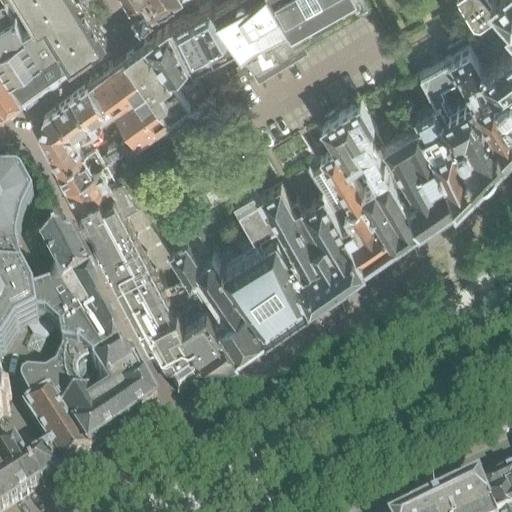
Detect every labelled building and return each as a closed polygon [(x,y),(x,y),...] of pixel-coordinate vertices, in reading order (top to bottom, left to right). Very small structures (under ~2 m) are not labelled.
[(107,38),(83,0),(25,0),(40,24),(67,67),(71,65),(95,48),(94,46),(107,38)] [(135,0),(139,7),(146,8),(158,0),(135,0)] [(236,42),(214,3),(212,0),(211,0),(192,11),(215,54),(236,42)] [(307,49),(305,45),(278,0),(221,0),(215,4),(215,3),(214,3),(236,42),(244,55),(255,74),(258,79),(267,74),(292,58),(307,49)] [(371,7),(366,0),(278,0),(305,45),(371,7)] [(511,0),(474,0),(481,11),(487,12),(500,2),(510,15),(511,17),(511,0)] [(0,114),(3,112),(16,103),(21,100),(24,98),(23,98),(24,97),(31,92),(33,91),(33,90),(40,85),(41,85),(43,84),(50,78),(50,79),(51,78),(51,79),(53,77),(60,72),(67,67),(40,24),(34,27),(24,34),(15,21),(17,20),(16,17),(14,19),(10,13),(10,12),(9,10),(5,4),(3,5),(3,4),(2,4),(0,5),(0,114)] [(215,54),(192,11),(172,22),(189,61),(192,68),(215,54)] [(511,141),(511,17),(510,15),(492,28),(471,43),(454,53),(465,72),(476,91),(508,145),(511,141)] [(178,69),(189,61),(172,22),(171,21),(165,26),(155,34),(154,34),(148,38),(147,39),(146,40),(172,78),(179,88),(190,104),(206,92),(199,81),(198,79),(194,81),(185,86),(177,76),(181,73),(178,69)] [(169,96),(161,86),(172,78),(146,40),(127,54),(116,62),(115,62),(95,77),(95,78),(90,81),(106,104),(110,101),(129,128),(139,143),(170,118),(190,104),(179,88),(169,96)] [(420,73),(423,81),(434,100),(436,99),(478,176),(506,148),(506,147),(508,145),(476,91),(450,107),(444,95),(445,93),(445,91),(446,89),(443,85),(451,81),(465,72),(454,53),(451,55),(420,73)] [(226,76),(216,82),(224,97),(235,91),(226,76)] [(106,104),(90,81),(73,93),(91,119),(94,117),(107,108),(104,105),(106,104)] [(91,119),(73,93),(56,106),(73,132),(85,124),(93,135),(103,128),(94,117),(91,119)] [(391,174),(366,130),(375,123),(359,99),(321,123),(336,146),(336,147),(393,241),(427,218),(416,198),(408,203),(391,174)] [(478,176),(436,99),(434,100),(415,110),(419,120),(459,195),(475,178),(475,179),(478,176)] [(73,132),(56,106),(44,115),(41,131),(51,150),(73,132)] [(459,195),(419,120),(390,138),(383,143),(391,156),(398,168),(394,170),(399,178),(402,176),(416,198),(427,218),(458,196),(459,195)] [(59,167),(97,146),(92,137),(81,143),(80,145),(73,132),(51,150),(59,167)] [(68,183),(115,158),(124,153),(133,169),(150,157),(139,143),(128,150),(123,141),(107,149),(108,151),(102,154),(97,146),(59,167),(68,183)] [(393,241),(336,147),(320,156),(326,167),(314,175),(323,192),(365,260),(393,241)] [(117,180),(111,169),(115,166),(117,161),(115,158),(68,183),(77,201),(83,198),(117,180)] [(166,287),(125,211),(140,203),(124,177),(117,180),(83,198),(88,206),(82,209),(86,217),(154,347),(159,344),(168,361),(173,369),(167,372),(179,396),(189,389),(186,386),(239,350),(188,273),(185,275),(166,287)] [(127,349),(93,283),(91,279),(91,280),(86,271),(87,270),(86,269),(85,269),(81,260),(80,258),(80,259),(75,250),(76,249),(75,248),(74,248),(70,239),(69,237),(69,238),(68,236),(67,237),(67,238),(64,239),(65,240),(57,244),(56,244),(52,246),(46,249),(43,251),(42,249),(41,250),(42,252),(41,252),(42,254),(43,253),(47,262),(48,264),(53,273),(52,273),(53,275),(54,275),(58,284),(59,286),(59,285),(60,286),(57,288),(55,289),(54,291),(53,294),(53,296),(35,301),(24,280),(18,257),(18,249),(24,225),(34,204),(23,183),(18,180),(0,179),(0,358),(5,356),(18,336),(32,328),(34,331),(34,334),(35,337),(35,341),(45,343),(47,340),(49,336),(51,333),(53,331),(61,338),(65,355),(57,372),(47,378),(29,377),(24,380),(23,382),(22,384),(22,386),(23,389),(33,407),(52,395),(67,417),(63,419),(88,456),(159,408),(158,406),(128,351),(129,350),(128,348),(127,349)] [(365,260),(323,192),(303,204),(297,195),(292,198),(281,181),(258,194),(266,211),(271,209),(300,259),(291,263),(310,298),(332,283),(344,273),(345,274),(365,260)] [(300,259),(271,209),(266,211),(258,194),(254,188),(234,199),(260,242),(225,264),(267,328),(310,298),(291,263),(300,259)] [(267,328),(225,264),(223,261),(220,263),(212,252),(201,259),(186,237),(184,238),(183,236),(174,243),(175,245),(169,249),(185,275),(188,273),(239,350),(241,349),(240,349),(246,345),(247,345),(256,339),(255,336),(267,328)] [(56,478),(57,477),(43,455),(36,459),(27,464),(15,445),(14,446),(11,441),(0,447),(0,420),(3,417),(8,420),(10,416),(4,415),(5,404),(11,402),(10,399),(4,400),(0,393),(0,390),(3,387),(0,385),(0,384),(0,511),(3,511),(28,496),(41,488),(42,487),(42,488),(44,486),(49,482),(54,479),(55,479),(56,478)] [(88,456),(63,419),(67,417),(52,395),(33,407),(27,411),(23,413),(50,451),(43,455),(57,477),(88,456)] [(511,511),(511,473),(498,480),(482,488),(482,489),(480,490),(489,511),(511,511)] [(489,511),(480,490),(457,501),(456,501),(432,511),(489,511)]
